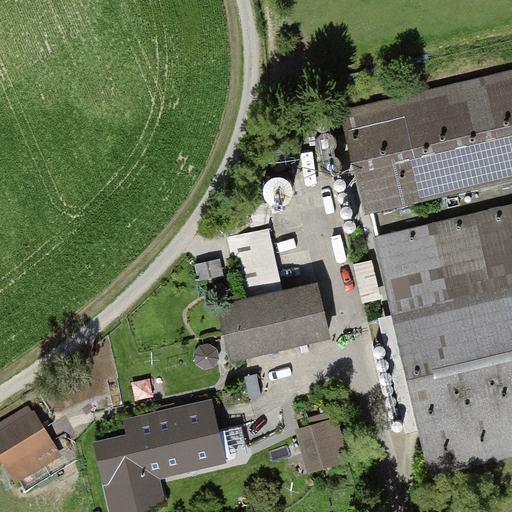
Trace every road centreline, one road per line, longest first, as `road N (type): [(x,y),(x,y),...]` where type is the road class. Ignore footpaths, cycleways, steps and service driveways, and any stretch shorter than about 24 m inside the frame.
road 1 (track): [(0,393),(104,331),(174,267),(244,162),(263,81),(250,0)]
road 2 (unknown): [(400,511),(312,180)]
